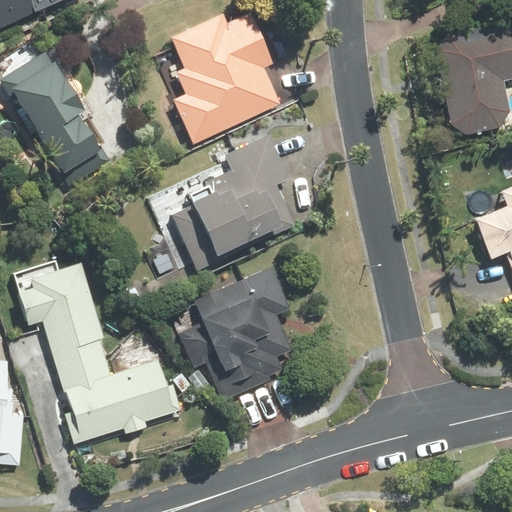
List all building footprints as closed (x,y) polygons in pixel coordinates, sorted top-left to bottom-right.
[(0,0),(0,29),(62,0),(0,0)] [(192,143),(283,106),(268,70),(278,66),(259,19),(246,24),(243,17),(229,23),(224,10),(173,30),(187,67),(174,72),(183,94),(174,97),(192,143)] [(502,80),(511,78),(511,18),(442,32),(433,56),(450,127),(464,138),(502,128),(511,109),(502,80)] [(46,43),(0,71),(0,76),(59,172),(107,143),(46,43)] [(269,137),(220,157),(225,169),(203,179),(205,185),(180,196),(184,205),(166,212),(190,269),(304,222),(269,137)] [(511,187),(503,191),(508,204),(470,218),(488,267),(506,260),(511,276),(511,187)] [(123,371),(84,246),(11,269),(29,327),(41,323),(74,430),(67,432),(72,448),(184,413),(173,380),(165,383),(158,360),(123,371)] [(280,317),(287,314),(270,268),(173,305),(179,321),(199,313),(223,376),(235,371),(241,386),(284,369),(277,351),(291,345),(280,317)] [(0,463),(21,465),(24,415),(15,414),(16,391),(3,390),(5,363),(0,363),(0,463)]
